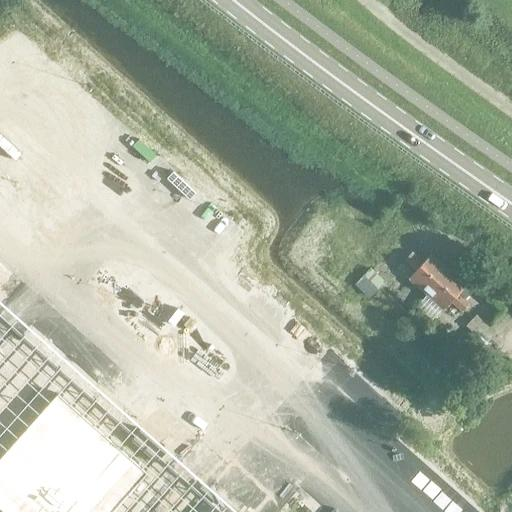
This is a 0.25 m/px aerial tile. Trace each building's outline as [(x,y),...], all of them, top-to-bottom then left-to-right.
[(402,277),(419,293),(441,268),(424,252),(417,259),(406,249),(398,258),(410,268),(402,277)] [(326,280),(339,265),(329,256),(316,271),(326,280)] [(396,305),(385,294),(391,288),(371,268),(356,283),(370,298),(369,299),(396,324),(405,314),(396,305)] [(459,284),(441,268),(419,293),(437,309),(445,300),(457,310),(465,301),(453,291),(459,284)] [(455,353),(459,357),(488,327),(476,315),(466,325),(472,332),(463,341),(465,343),(455,353)] [(60,402),(0,468),(0,501),(12,511),(118,511),(147,480),(60,402)] [(141,435),(133,445),(158,466),(166,456),(141,435)]
